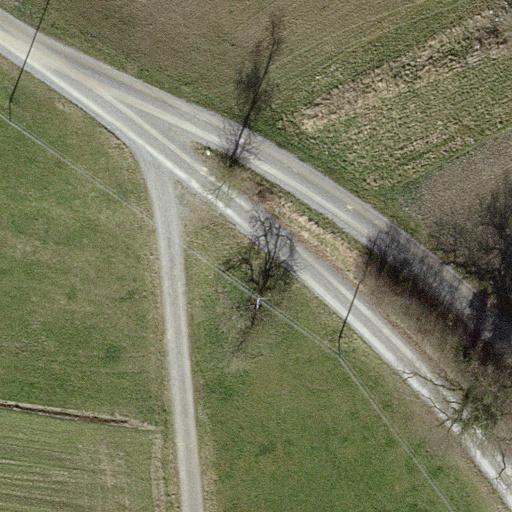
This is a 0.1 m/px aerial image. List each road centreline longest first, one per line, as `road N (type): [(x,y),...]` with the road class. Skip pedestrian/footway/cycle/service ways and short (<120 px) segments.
road 1 (track): [(511,481),(346,309),(156,132)]
road 2 (track): [(511,345),(317,197),(156,132)]
road 3 (track): [(156,132),(196,511)]
road 4 (track): [(156,132),(0,28)]
